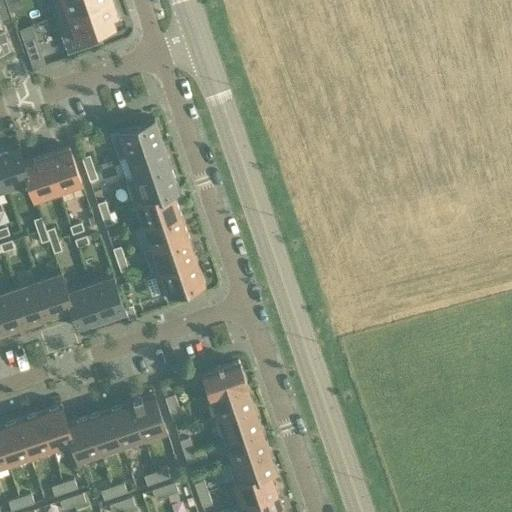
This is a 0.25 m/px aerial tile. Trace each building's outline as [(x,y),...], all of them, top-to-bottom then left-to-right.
[(0,0),(0,46),(8,44),(9,45),(10,45),(1,21),(12,17),(5,0),(0,0)] [(45,0),(51,16),(99,0),(45,0)] [(63,51),(97,40),(93,28),(114,21),(112,14),(115,13),(114,9),(114,8),(111,0),(99,0),(51,16),(63,51)] [(40,51),(28,55),(32,67),(44,63),(40,51)] [(117,156),(162,141),(154,116),(153,116),(153,118),(111,132),(110,131),(109,131),(117,156)] [(45,153),(23,160),(17,142),(18,142),(18,140),(16,141),(34,196),(57,188),(45,153)] [(16,141),(0,146),(0,169),(5,185),(27,178),(33,197),(34,196),(16,141)] [(117,156),(118,157),(127,154),(134,175),(125,178),(125,179),(170,164),(162,141),(117,156)] [(57,188),(81,180),(68,145),(45,153),(57,188)] [(93,165),(89,153),(81,156),(85,168),(93,165)] [(125,179),(133,201),(132,201),(132,202),(178,187),(170,164),(125,179)] [(97,177),(93,165),(85,168),(89,179),(97,177)] [(132,202),(140,225),(180,211),(173,189),(178,187),(132,202)] [(108,210),(104,199),(97,202),(101,213),(108,210)] [(112,222),(108,210),(101,213),(105,225),(112,222)] [(140,225),(140,226),(144,224),(152,245),(143,248),(143,249),(188,234),(180,211),(140,225)] [(44,227),(41,215),(33,218),(37,229),(44,227)] [(81,221),(69,225),(72,232),(83,228),(81,221)] [(0,235),(9,233),(6,225),(0,226),(0,235)] [(57,237),(53,226),(46,228),(50,240),(57,237)] [(37,229),(41,241),(48,238),(44,227),(37,229)] [(86,234),(74,238),(77,245),(88,241),(86,234)] [(143,249),(151,272),(196,257),(188,234),(143,249)] [(50,240),(53,251),(61,248),(57,237),(50,240)] [(0,243),(2,250),(14,246),(11,238),(0,241),(0,243)] [(124,256),(120,244),(112,247),(116,258),(124,256)] [(128,267),(124,256),(116,258),(120,270),(128,267)] [(204,282),(196,257),(151,272),(151,273),(155,271),(164,296),(165,295),(164,294),(176,290),(202,281),(203,282),(204,282)] [(60,270),(37,278),(49,314),(71,306),(77,324),(76,325),(76,326),(78,325),(60,270)] [(89,281),(67,289),(61,270),(60,270),(78,325),(101,317),(89,281)] [(101,317),(125,309),(113,273),(89,281),(101,317)] [(37,278),(14,286),(27,322),(49,314),(37,278)] [(14,286),(0,290),(0,318),(4,330),(27,322),(14,286)] [(176,290),(164,294),(165,295),(167,303),(178,299),(176,290)] [(136,315),(132,304),(124,306),(128,318),(136,315)] [(210,393),(246,381),(238,358),(202,370),(210,393)] [(217,414),(253,402),(246,381),(210,393),(217,414)] [(143,435),(165,427),(153,391),(130,399),(143,435)] [(168,408),(178,404),(174,393),(164,396),(168,408)] [(109,407),(121,442),(143,435),(130,399),(109,407)] [(71,439),(72,439),(66,421),(67,421),(60,402),(38,410),(50,446),(71,439)] [(253,402),(217,414),(224,435),(220,437),(220,438),(261,424),(253,402)] [(178,404),(168,408),(172,419),(182,416),(178,404)] [(87,414),(100,450),(121,442),(109,407),(87,414)] [(50,446),(38,410),(16,417),(28,453),(50,446)] [(100,450),(87,414),(67,421),(66,421),(72,439),(71,439),(77,458),(100,450)] [(28,453),(16,417),(0,422),(0,440),(7,461),(28,453)] [(261,424),(220,438),(227,459),(268,446),(261,424)] [(183,450),(192,447),(189,436),(179,439),(183,450)] [(270,470),(275,468),(268,446),(227,459),(234,480),(233,480),(233,481),(269,469),(270,470)] [(196,459),(192,447),(183,450),(187,462),(196,459)] [(154,470),(158,480),(169,476),(166,466),(154,470)] [(277,490),(270,470),(269,469),(233,481),(241,503),(277,490)] [(154,470),(143,474),(146,484),(158,480),(154,470)] [(73,477),(62,481),(65,490),(77,486),(73,477)] [(203,479),(194,482),(198,493),(207,490),(203,479)] [(163,484),(166,494),(177,490),(174,480),(163,484)] [(62,481),(50,485),(54,494),(65,490),(62,481)] [(111,485),(115,494),(126,491),(123,481),(111,485)] [(151,488),(154,498),(166,494),(163,484),(151,488)] [(111,485),(100,489),(103,498),(115,494),(111,485)] [(211,501),(207,490),(198,493),(201,505),(211,501)] [(277,490),(241,503),(243,511),(284,511),(277,490)] [(30,491),(19,495),(22,505),(33,501),(30,491)] [(70,495),(74,504),(85,501),(82,491),(70,495)] [(22,505),(19,495),(7,499),(11,509),(22,505)] [(70,495),(59,499),(62,508),(74,504),(70,495)] [(120,499),(123,508),(134,504),(131,495),(120,499)] [(120,499),(108,503),(111,511),(112,511),(123,508),(120,499)]
